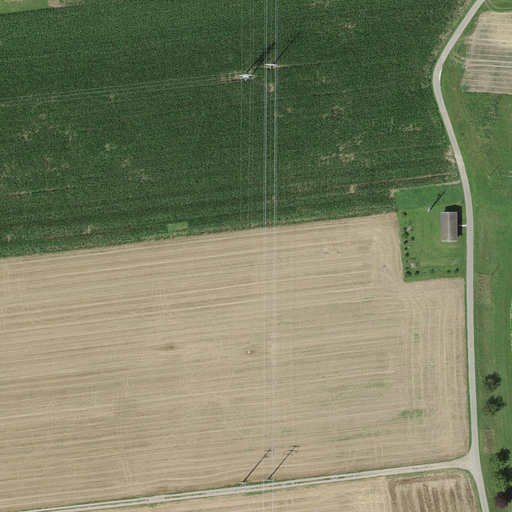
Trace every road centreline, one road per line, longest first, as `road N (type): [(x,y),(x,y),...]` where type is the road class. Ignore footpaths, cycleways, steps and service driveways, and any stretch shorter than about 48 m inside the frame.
road 1 (track): [(477,0),(433,80),(468,214),(473,461)]
road 2 (track): [(473,461),(61,511)]
